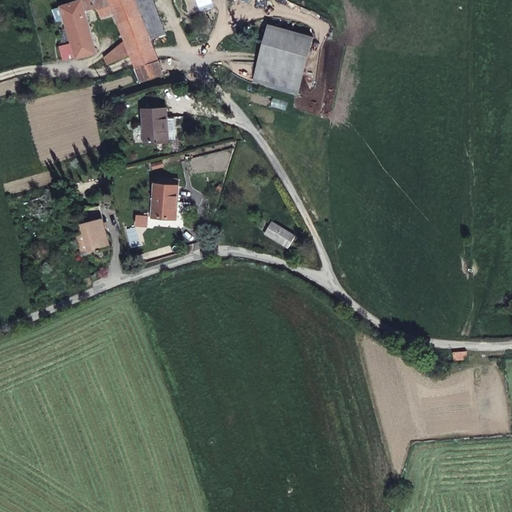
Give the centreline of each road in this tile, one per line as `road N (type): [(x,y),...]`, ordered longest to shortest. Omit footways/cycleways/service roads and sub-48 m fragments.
road 1 (unclassified): [(331,281),(259,254),(218,252),(0,333)]
road 2 (unclassified): [(331,281),(295,195),(258,134),(191,56)]
road 3 (unclassified): [(511,343),(409,339),(371,320),(331,281)]
